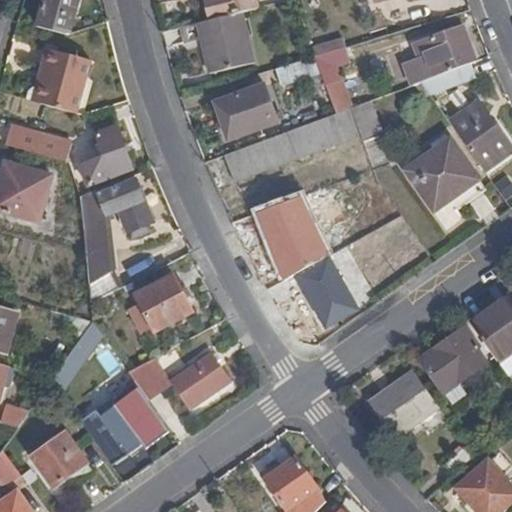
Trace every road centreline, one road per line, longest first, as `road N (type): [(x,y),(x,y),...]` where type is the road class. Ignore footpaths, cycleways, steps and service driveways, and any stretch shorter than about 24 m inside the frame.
road 1 (residential): [(121,0),(152,114),(201,229),(295,388)]
road 2 (unclassified): [(295,388),(511,239)]
road 3 (unclassified): [(124,511),(295,388)]
road 4 (residential): [(295,388),(397,511)]
